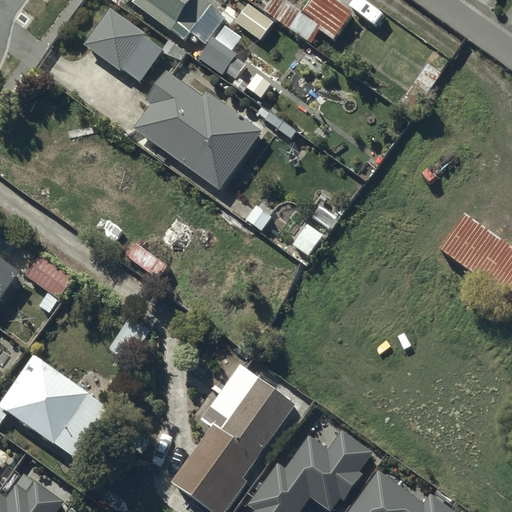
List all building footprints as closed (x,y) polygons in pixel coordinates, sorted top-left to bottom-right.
[(210,11),(194,0),(122,0),(135,9),(133,12),(171,40),(172,38),(185,48),(191,39),(200,47),(208,36),(198,28),(210,11)] [(275,2),(264,17),(310,50),(319,38),(334,49),(354,21),(324,0),(320,0),(304,22),(275,2)] [(268,43),(278,29),(252,9),(239,26),(258,41),(261,37),(268,43)] [(112,19),(86,54),(121,80),(124,77),(140,89),(163,59),(145,46),(146,44),(112,19)] [(212,49),(201,64),(233,88),(244,73),(212,49)] [(146,109),(149,111),(152,113),(135,137),(220,197),(261,139),(205,100),(202,104),(167,80),(146,109)] [(511,243),(468,211),(442,245),(511,296),(511,243)] [(41,263),(26,283),(60,308),(75,288),(41,263)] [(0,308),(18,283),(0,270),(0,308)] [(129,326),(115,347),(116,348),(110,358),(130,371),(150,340),(129,326)] [(211,387),(226,398),(203,430),(214,437),(175,494),(201,511),(231,511),(246,491),(244,489),(295,416),(240,377),(251,362),(236,351),(211,387)] [(0,431),(8,421),(56,457),(58,454),(74,466),(108,420),(35,366),(1,412),(0,410),(0,431)] [(306,511),(310,507),(317,511),(337,511),(341,508),(346,511),(366,484),(362,481),(375,462),(343,439),(329,458),(310,445),(287,477),(280,472),(251,511),(306,511)] [(442,511),(432,504),(426,511),(423,511),(380,481),(357,511),(442,511)] [(0,511),(62,511),(64,511),(37,491),(30,501),(18,492),(7,507),(0,501),(0,511)]
